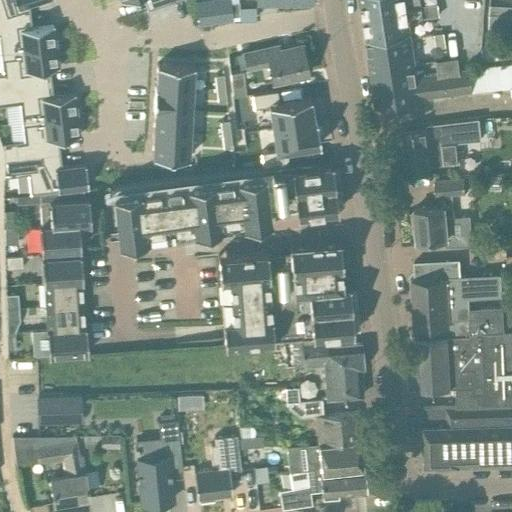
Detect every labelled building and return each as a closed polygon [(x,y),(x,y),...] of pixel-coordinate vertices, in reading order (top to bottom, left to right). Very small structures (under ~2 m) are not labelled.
[(0,0),(0,15),(28,12),(30,12),(28,2),(36,0),(0,0)] [(195,0),(199,22),(232,17),(230,0),(195,0)] [(230,0),(232,17),(235,17),(237,16),(237,17),(259,14),(258,2),(312,1),(311,0),(230,0)] [(360,0),(369,55),(393,52),(390,35),(410,32),(408,18),(422,16),(419,0),(360,0)] [(511,4),(504,5),(503,14),(506,14),(511,14),(511,4)] [(28,12),(0,15),(0,49),(0,51),(56,45),(53,23),(31,26),(30,12),(28,12)] [(497,25),(498,14),(490,13),(489,25),(497,25)] [(498,14),(497,25),(505,26),(506,14),(503,14),(498,14)] [(393,52),(369,55),(376,105),(427,98),(427,97),(473,90),(469,68),(454,70),(452,53),(435,55),(437,72),(422,75),(421,69),(415,70),(410,32),(390,35),(393,52)] [(444,32),(434,33),(436,47),(446,46),(444,32)] [(305,57),(302,43),(279,48),(278,44),(242,52),(245,67),(268,62),(272,81),(309,72),(308,72),(311,68),(309,59),(305,57)] [(0,70),(0,87),(50,81),(51,81),(49,67),(58,66),(56,45),(0,51),(2,70),(0,70)] [(155,84),(155,85),(192,87),(194,64),(157,62),(156,84),(155,84)] [(511,63),(469,68),(473,90),(473,91),(511,86),(511,63)] [(223,74),(215,75),(216,88),(225,87),(223,74)] [(0,104),(19,102),(22,121),(77,114),(75,93),(53,95),(51,81),(50,81),(0,87),(0,104)] [(155,85),(153,108),(191,110),(192,87),(155,85)] [(225,87),(216,88),(218,101),(226,100),(225,87)] [(277,89),(251,93),(253,107),(269,104),(272,126),(316,120),(316,119),(314,119),(310,96),(279,101),(277,89)] [(153,108),(153,109),(154,109),(153,131),(190,133),(191,110),(153,108)] [(13,140),(1,142),(3,147),(3,159),(5,158),(15,157),(60,152),(58,138),(80,135),(77,114),(22,121),(24,139),(13,140)] [(398,134),(396,137),(397,144),(399,146),(402,145),(403,155),(400,155),(398,158),(399,165),(401,166),(404,166),(404,168),(441,164),(460,162),(459,150),(458,142),(482,139),(479,117),(427,124),(428,128),(400,131),(400,134),(398,134)] [(276,148),(260,151),(262,165),(288,161),(286,149),(320,143),(316,120),(272,126),(276,148)] [(229,121),(220,122),(222,134),(231,133),(231,132),(229,121)] [(153,131),(152,155),(189,157),(190,133),(153,131)] [(231,133),(222,134),(223,147),(232,146),(232,143),(231,133)] [(5,158),(3,159),(3,176),(18,174),(28,173),(30,192),(88,185),(85,163),(61,166),(60,152),(15,157),(5,158)] [(119,240),(216,228),(217,240),(224,341),(353,332),(349,284),(341,285),(340,264),(341,264),(341,261),(348,257),(347,246),(340,242),(339,227),(338,210),(332,163),(312,165),(311,159),(297,160),(277,163),(111,183),(119,240)] [(466,193),(464,177),(435,180),(437,195),(439,195),(440,206),(415,208),(417,240),(434,238),(456,236),(452,194),(466,193)] [(90,221),(88,197),(84,197),(84,187),(38,192),(41,225),(90,221)] [(15,208),(4,209),(5,226),(16,225),(15,208)] [(39,225),(41,250),(80,247),(78,223),(90,222),(90,221),(41,225),(39,225)] [(17,226),(5,227),(5,243),(18,242),(17,226)] [(22,254),(6,255),(7,268),(23,267),(22,254)] [(43,281),(82,278),(80,254),(41,256),(43,281)] [(461,275),(460,258),(414,261),(415,278),(412,278),(415,326),(417,326),(418,337),(511,329),(511,308),(503,309),(503,304),(469,307),(469,297),(502,294),(501,272),(461,275)] [(46,305),(83,302),(82,299),(81,279),(82,279),(82,278),(43,281),(43,282),(44,282),(46,305)] [(6,293),(6,294),(6,307),(19,307),(18,292),(6,293)] [(83,302),(46,305),(47,328),(46,328),(46,329),(86,326),(86,325),(84,325),(83,302)] [(19,321),(20,319),(19,307),(6,307),(6,320),(6,321),(7,321),(19,321)] [(46,329),(48,354),(87,351),(86,326),(46,329)] [(511,329),(418,337),(415,337),(417,360),(407,360),(408,387),(418,387),(418,388),(456,386),(457,404),(511,402),(511,329)] [(7,349),(8,349),(16,349),(15,331),(7,331),(7,349)] [(326,398),(363,394),(360,367),(362,367),(360,342),(326,345),(326,338),(300,340),(303,364),(323,362),(326,398)] [(297,385),(285,386),(286,400),(287,400),(288,406),(300,415),(321,413),(320,398),(309,398),(298,399),(297,385)] [(150,411),(168,411),(167,388),(93,391),(94,418),(150,416),(150,411)] [(80,393),(37,395),(38,419),(38,421),(71,420),(81,420),(80,393)] [(187,393),(177,393),(178,407),(188,407),(187,393)] [(511,402),(457,404),(424,406),(425,424),(424,424),(425,463),(460,462),(460,457),(473,456),(474,462),(511,460),(511,402)] [(318,439),(360,436),(357,411),(315,415),(318,439)] [(161,454),(137,457),(141,502),(173,498),(170,471),(182,469),(179,436),(177,418),(157,420),(161,454)] [(218,467),(193,469),(196,496),(199,496),(199,500),(214,498),(214,494),(232,492),(231,480),(242,479),(236,433),(214,435),(215,442),(210,443),(212,462),(217,461),(218,467)] [(262,434),(241,435),(241,445),(262,444),(262,434)] [(34,435),(34,438),(37,462),(38,463),(62,459),(65,474),(50,476),(54,502),(89,496),(84,471),(79,471),(73,435),(34,435)] [(315,442),(303,443),(307,473),(363,467),(360,436),(318,439),(315,439),(315,442)] [(266,464),(254,466),(255,480),(268,478),(266,464)] [(279,489),(282,506),(311,502),(310,490),(322,488),(322,497),(338,496),(338,492),(366,490),(363,467),(307,473),(308,483),(279,489)]
